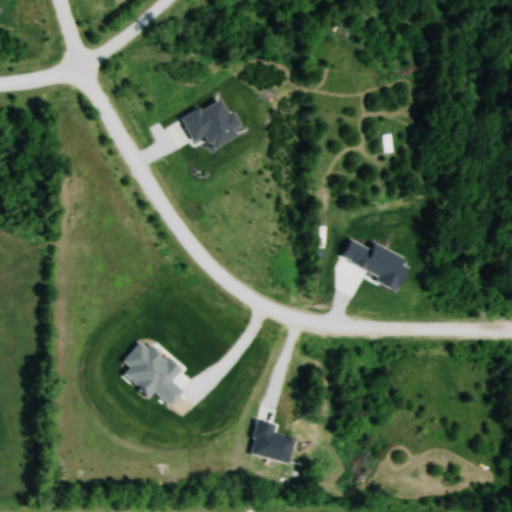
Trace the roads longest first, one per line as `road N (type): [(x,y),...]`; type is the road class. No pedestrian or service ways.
road 1 (residential): [(57,0),(78,65),(136,166),(185,239),(250,299),(314,324),(511,328)]
road 2 (residential): [(0,84),(78,65),(167,0)]
